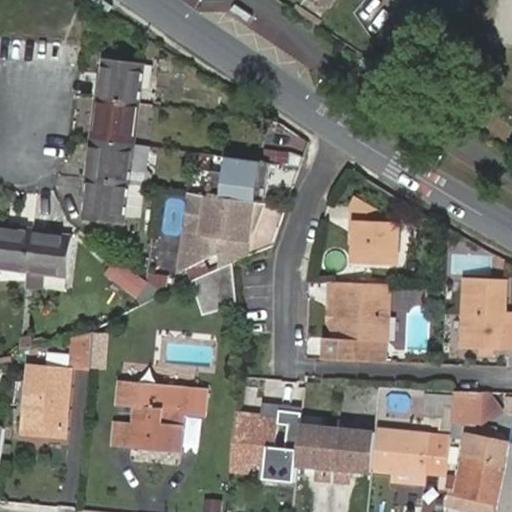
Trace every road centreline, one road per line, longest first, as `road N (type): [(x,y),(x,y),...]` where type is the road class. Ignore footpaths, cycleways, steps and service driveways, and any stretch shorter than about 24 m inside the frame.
road 1 (residential): [(339,127),(291,247),(288,365),(511,381)]
road 2 (residential): [(152,0),(339,127)]
road 3 (residential): [(339,127),(511,232)]
